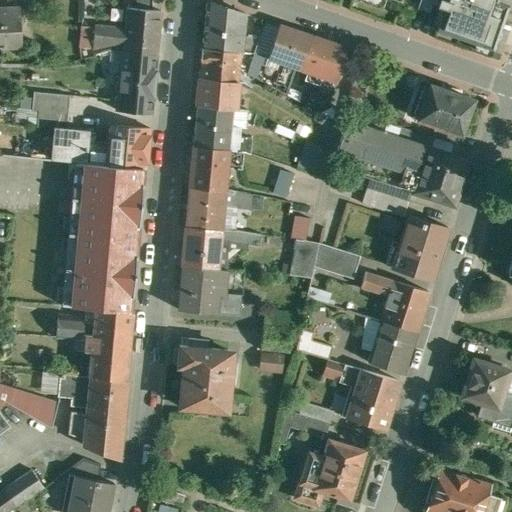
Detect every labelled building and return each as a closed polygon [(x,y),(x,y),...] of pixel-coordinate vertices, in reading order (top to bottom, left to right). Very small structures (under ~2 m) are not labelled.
[(432,5),(433,0),(419,0),(416,8),(429,13),(432,5)] [(433,0),(432,5),(443,9),(436,31),(481,46),(483,41),(494,45),(508,5),(497,1),(497,0),(433,0)] [(245,13),(213,2),(207,6),(203,48),(241,51),(245,13)] [(20,9),(0,10),(0,41),(6,41),(6,47),(22,46),(20,9)] [(162,12),(128,9),(125,42),(124,52),(158,55),(162,12)] [(125,28),(95,26),(95,28),(94,47),(94,49),(125,42),(125,28)] [(312,37),(279,26),(269,56),(281,61),(297,66),(302,68),(312,37)] [(95,28),(82,27),(81,47),(94,47),(95,28)] [(346,48),(313,36),(312,37),(302,68),(312,71),(336,79),(346,48)] [(259,39),(249,37),(246,52),(254,53),(258,42),(259,39)] [(267,46),(258,42),(254,53),(251,61),(261,65),(267,46)] [(241,51),(203,48),(200,76),(238,81),(240,59),(241,51)] [(246,52),(241,51),(240,59),(245,65),(244,69),(248,70),(251,61),(254,53),(246,52)] [(158,55),(124,52),(118,108),(152,112),(158,55)] [(297,66),(281,61),(274,82),(289,87),(291,82),(297,66)] [(312,71),(308,83),(331,91),(336,79),(312,71)] [(238,81),(200,76),(198,105),(236,110),(238,82),(238,81)] [(305,86),(291,82),(289,87),(286,95),(300,102),(305,86)] [(474,100),(431,85),(430,88),(425,86),(415,114),(420,115),(419,119),(461,134),(474,100)] [(70,95),(34,92),(33,110),(39,111),(69,113),(70,95)] [(236,110),(198,105),(194,145),(243,150),(250,151),(251,137),(241,137),(242,118),(235,117),(236,110)] [(335,111),(330,109),(319,115),(333,121),(335,111)] [(69,113),(39,111),(38,128),(63,130),(67,130),(69,113)] [(433,138),(378,120),(375,130),(428,146),(432,148),(435,139),(433,138)] [(375,130),(347,121),(338,149),(337,157),(354,162),(351,171),(375,179),(404,188),(404,187),(413,190),(414,191),(428,146),(375,130)] [(151,128),(112,124),(110,141),(96,140),(93,163),(147,168),(151,128)] [(457,134),(436,128),(433,138),(435,139),(454,144),(457,134)] [(67,130),(63,130),(61,160),(75,161),(93,163),(96,140),(96,132),(67,130)] [(319,172),(328,147),(308,140),(299,165),(319,172)] [(243,150),(194,145),(191,185),(225,188),(228,166),(242,166),(243,150)] [(432,148),(428,146),(414,191),(414,192),(455,205),(469,159),(432,148)] [(93,163),(75,161),(63,305),(96,308),(133,311),(134,310),(132,310),(145,169),(147,169),(147,168),(93,163)] [(404,188),(375,179),(372,189),(409,201),(413,190),(404,187),(404,188)] [(225,188),(191,185),(187,225),(221,229),(225,188)] [(372,189),(367,188),(363,203),(404,216),(409,201),(372,189)] [(293,236),(308,238),(312,218),(297,215),(293,236)] [(448,227),(410,215),(393,268),(432,280),(448,227)] [(221,229),(187,225),(185,245),(184,246),(182,262),(183,262),(183,265),(217,268),(220,241),(220,240),(221,229)] [(262,234),(221,229),(220,240),(260,246),(262,234)] [(361,255),(320,242),(318,247),(318,248),(317,250),(314,266),(354,278),(361,255)] [(317,250),(297,246),(291,274),(311,277),(314,266),(317,250)] [(217,268),(183,265),(179,308),(241,314),(243,295),(227,293),(229,270),(217,268)] [(428,291),(366,272),(362,286),(388,295),(381,320),(382,320),(415,331),(428,291)] [(133,311),(96,308),(93,335),(84,334),(78,334),(78,339),(77,349),(83,350),(83,355),(92,356),(90,376),(127,380),(133,311)] [(293,315),(266,311),(265,324),(292,328),(293,315)] [(85,320),(59,318),(58,337),(78,339),(78,334),(84,334),(85,320)] [(415,331),(382,320),(369,362),(402,373),(415,331)] [(292,328),(265,324),(262,348),(290,351),(292,328)] [(323,334),(312,331),(306,352),(328,359),(329,359),(332,348),(320,344),(323,334)] [(208,340),(190,338),(189,346),(181,345),(180,348),(178,348),(174,351),(173,359),(176,363),(179,363),(179,366),(184,366),(180,406),(201,408),(200,414),(209,415),(209,409),(228,411),(233,361),(228,360),(229,350),(207,347),(208,340)] [(510,369),(473,357),(473,360),(467,360),(464,371),(468,374),(462,396),(483,402),(479,415),(511,425),(511,394),(503,392),(510,369)] [(329,359),(328,359),(323,375),(340,380),(341,379),(344,364),(329,359)] [(363,369),(344,364),(341,379),(357,384),(363,369)] [(400,380),(363,369),(357,384),(347,417),(385,428),(400,380)] [(90,376),(61,373),(59,396),(72,397),(72,405),(89,407),(88,413),(72,411),(69,434),(85,440),(84,446),(119,459),(128,380),(127,380),(90,376)] [(59,401),(0,383),(0,397),(7,401),(53,428),(59,401)] [(333,409),(304,401),(300,414),(329,422),(333,409)] [(300,414),(296,412),(296,411),(285,408),(278,443),(286,444),(291,425),(307,430),(307,431),(325,436),(329,422),(300,414)] [(0,433),(11,426),(0,411),(0,433)] [(365,449),(329,439),(324,455),(310,451),(296,497),(319,504),(323,490),(350,498),(365,449)] [(471,464),(447,456),(443,467),(468,475),(471,464)] [(102,464),(84,457),(62,474),(69,476),(69,474),(98,479),(102,464)] [(443,467),(440,466),(435,482),(433,483),(431,485),(430,487),(430,489),(429,492),(430,495),(430,496),(426,511),(427,511),(482,511),(484,511),(496,511),(501,497),(488,494),(492,483),(468,475),(443,467)] [(32,469),(5,488),(17,505),(18,506),(38,492),(45,487),(32,469)] [(98,479),(69,474),(69,476),(66,489),(71,490),(67,511),(54,509),(53,510),(63,511),(108,511),(111,500),(110,500),(113,483),(114,483),(115,482),(98,479)] [(186,494),(163,486),(163,487),(160,499),(183,505),(185,496),(186,496),(186,494)] [(5,488),(0,491),(0,511),(7,511),(17,505),(5,488)] [(38,492),(18,506),(22,511),(28,511),(44,501),(38,492)]
